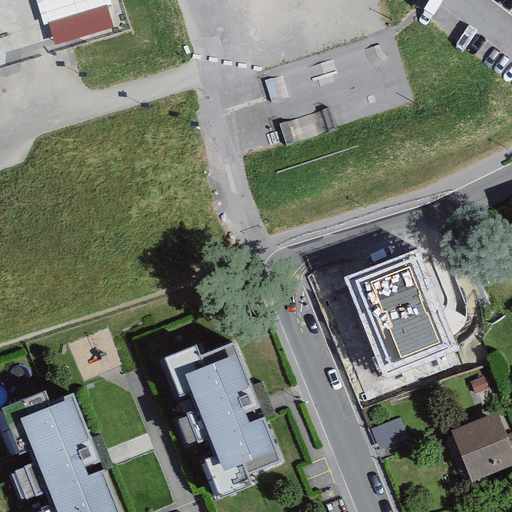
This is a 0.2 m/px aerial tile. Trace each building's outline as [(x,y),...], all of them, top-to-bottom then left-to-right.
[(104,0),(36,0),(44,25),(106,6),(104,0)] [(348,281),(384,376),(456,349),(419,254),(348,281)] [(177,366),(231,497),(298,469),(271,404),(244,338),(177,366)] [(475,395),(488,390),(484,378),(471,383),(475,395)] [(23,417),(63,511),(131,511),(108,458),(79,393),(23,417)] [(452,434),(473,485),(511,469),(511,448),(498,415),(452,434)] [(380,451),(409,439),(401,418),(372,430),(380,451)]
